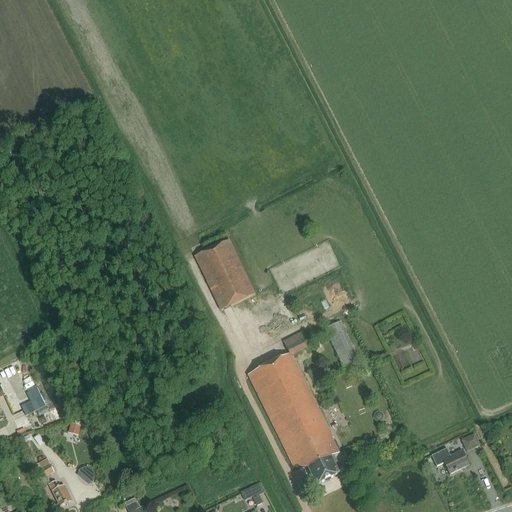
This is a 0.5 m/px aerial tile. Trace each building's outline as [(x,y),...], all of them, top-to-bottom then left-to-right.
[(221,312),(256,295),(230,241),(195,258),(221,312)] [(344,368),(360,361),(342,323),(326,330),(344,368)] [(317,486),(340,475),(336,465),(338,464),(335,457),(341,454),(333,440),(335,439),(296,360),(299,359),(297,356),(313,348),(305,333),(285,343),(291,356),(249,377),(294,468),(309,470),(317,486)] [(31,403),(22,407),(27,417),(46,408),(44,403),(40,395),(37,389),(27,394),(31,403)] [(75,425),(72,424),(69,434),(79,436),(82,426),(80,426),(80,423),(76,422),(75,425)] [(467,453),(481,447),(475,435),(462,442),(467,453)] [(30,436),(22,439),(24,444),(26,450),(29,449),(31,446),(30,442),(32,441),(30,436)] [(438,454),(433,457),(437,467),(444,464),(443,461),(444,461),(451,475),(470,466),(463,450),(450,456),(447,450),(438,454)] [(47,460),(39,465),(42,470),(50,465),(47,460)] [(42,470),(41,470),(46,478),(55,473),(50,465),(42,470)] [(80,471),(79,472),(80,473),(91,483),(93,484),(93,483),(94,481),(95,478),(95,477),(95,476),(94,473),(93,471),(92,471),(91,470),(87,469),(87,468),(84,469),(80,471)] [(60,489),(57,482),(50,485),(61,508),(73,502),(65,486),(60,489)] [(263,504),(255,487),(248,491),(251,497),(252,497),(257,506),(263,504)] [(112,496),(104,500),(106,504),(114,501),(112,496)] [(144,511),(142,507),(142,506),(139,507),(136,499),(126,504),(129,511),(144,511)]
